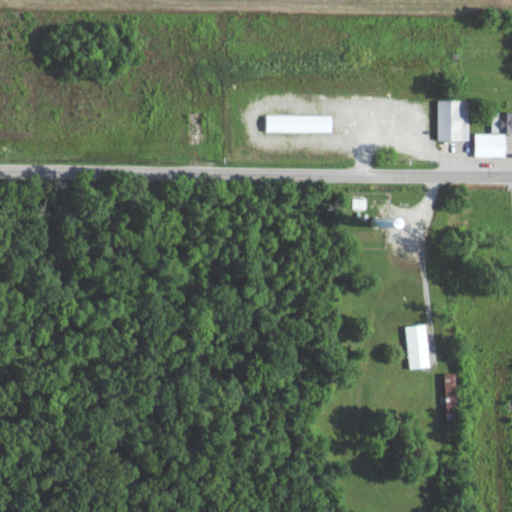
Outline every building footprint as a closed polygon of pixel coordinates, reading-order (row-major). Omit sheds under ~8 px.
[(483,116),(484,137),(510,136),(510,116),(483,116)] [(323,136),(323,119),(258,119),(258,136),(323,136)] [(496,138),(466,138),(466,161),(497,160),(496,138)] [(401,373),(422,371),(417,328),(397,330),(401,373)] [(446,378),(435,378),(436,411),(447,411),(446,378)]
